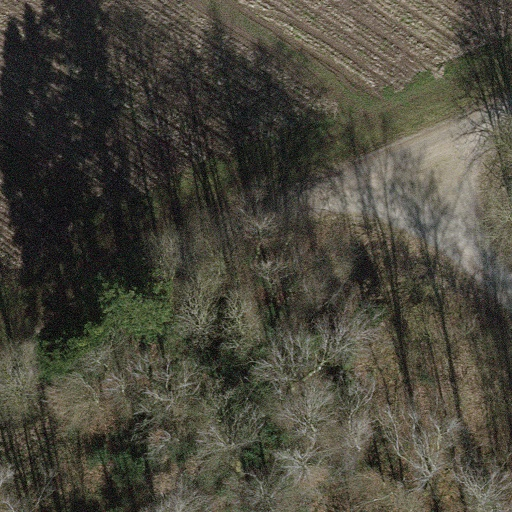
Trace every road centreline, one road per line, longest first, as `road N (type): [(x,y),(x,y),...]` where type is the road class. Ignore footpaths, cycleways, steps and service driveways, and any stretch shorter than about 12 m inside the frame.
road 1 (track): [(0,383),(70,329),(189,258),(511,106)]
road 2 (track): [(511,292),(382,164)]
